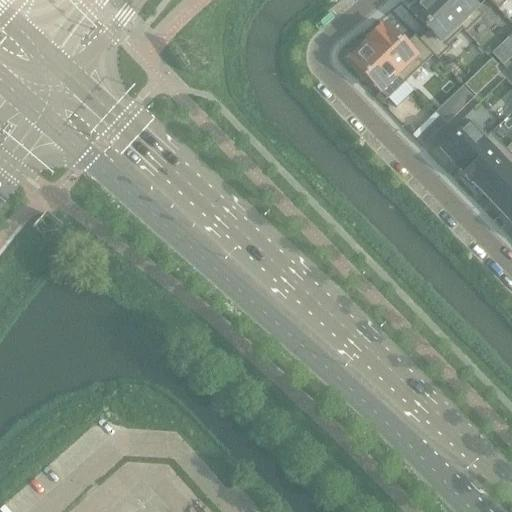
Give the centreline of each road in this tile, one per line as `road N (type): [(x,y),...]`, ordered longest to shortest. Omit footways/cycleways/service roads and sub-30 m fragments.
road 1 (secondary): [(511,486),(75,80)]
road 2 (secondary): [(46,117),(397,430),(476,511)]
road 3 (residential): [(511,260),(317,58),(317,44),(373,0)]
road 4 (residential): [(235,511),(171,443),(124,441),(44,511)]
